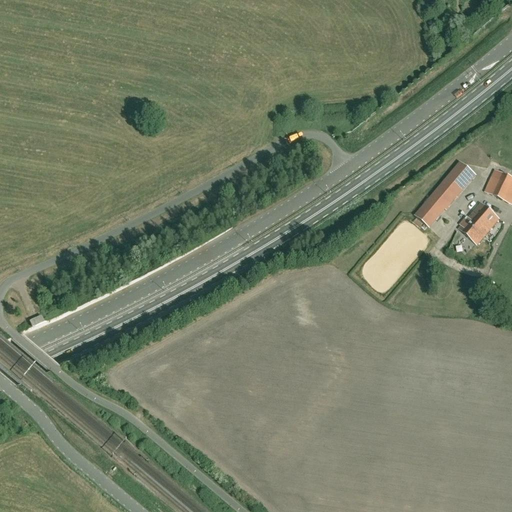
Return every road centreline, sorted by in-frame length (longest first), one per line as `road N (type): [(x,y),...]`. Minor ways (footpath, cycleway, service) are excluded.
road 1 (primary): [(511,68),(413,148),(217,274),(0,379)]
road 2 (unclassified): [(0,296),(17,277),(300,134),(322,137),(349,169)]
road 3 (unclassified): [(349,169),(153,286),(0,356)]
road 4 (unclassified): [(241,511),(133,420),(54,368),(0,316)]
road 5 (unclassified): [(349,169),(511,43)]
road 6 (unclassified): [(0,381),(138,511)]
